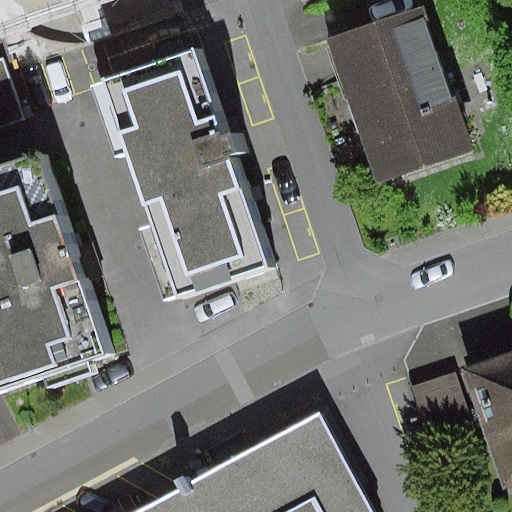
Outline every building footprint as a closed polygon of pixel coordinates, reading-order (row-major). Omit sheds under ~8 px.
[(426,3),(326,36),(377,186),(477,152),(426,3)] [(12,56),(0,59),(0,127),(32,116),(12,56)] [(191,74),(133,94),(146,129),(132,134),(188,297),(275,267),(224,120),(208,121),(191,74)] [(0,387),(58,369),(51,346),(75,339),(59,289),(86,280),(67,221),(40,229),(29,193),(0,202),(0,387)] [(511,346),(419,372),(452,493),(511,476),(511,346)] [(379,511),(323,417),(141,511),(379,511)]
